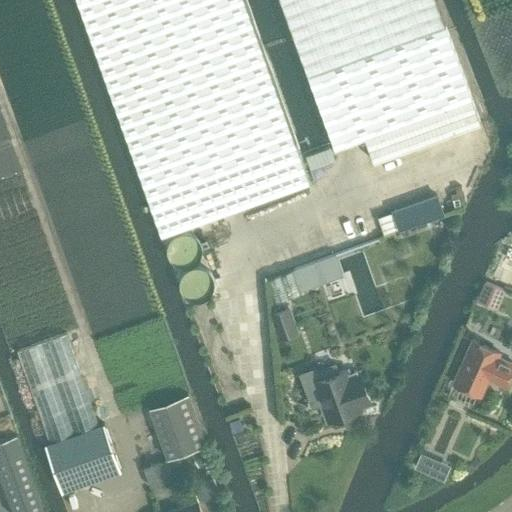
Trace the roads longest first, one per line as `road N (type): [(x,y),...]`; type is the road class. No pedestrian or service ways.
road 1 (track): [(134,451),(0,84)]
road 2 (unknown): [(286,511),(251,266),(272,227),(340,208)]
